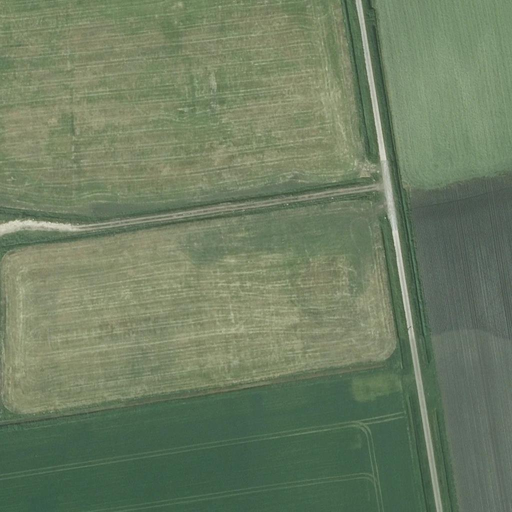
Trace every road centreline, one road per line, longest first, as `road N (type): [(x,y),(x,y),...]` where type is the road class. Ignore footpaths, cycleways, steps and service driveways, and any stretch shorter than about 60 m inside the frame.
road 1 (unclassified): [(438,511),(357,0)]
road 2 (track): [(387,186),(84,229),(10,226)]
